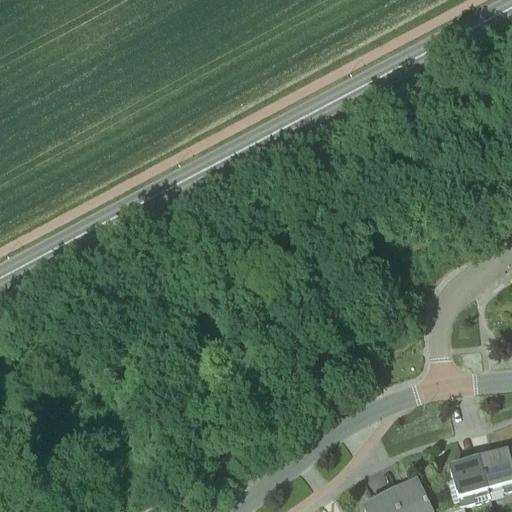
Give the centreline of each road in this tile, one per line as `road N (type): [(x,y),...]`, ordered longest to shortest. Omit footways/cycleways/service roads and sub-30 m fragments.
road 1 (secondary): [(0,280),(511,8)]
road 2 (residential): [(401,400),(340,429),(234,511)]
road 3 (residential): [(442,388),(438,329),(445,308),(511,246)]
